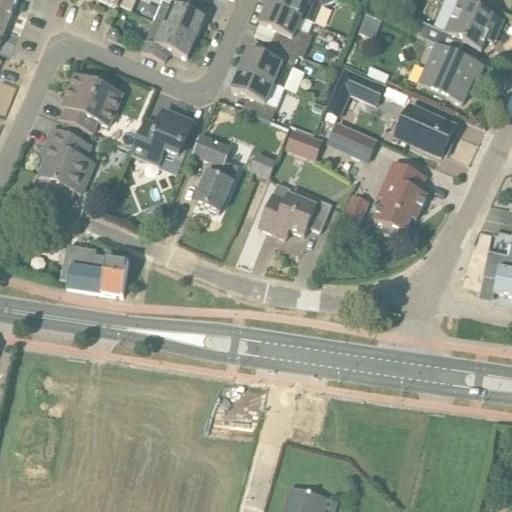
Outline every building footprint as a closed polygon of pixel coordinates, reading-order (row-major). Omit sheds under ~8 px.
[(0,0),(0,7),(14,13),(19,0),(0,0)] [(98,0),(97,3),(118,11),(122,0),(98,0)] [(164,0),(163,5),(154,26),(164,30),(196,43),(204,22),(186,15),(191,4),(181,0),(164,0)] [(338,0),(271,0),(267,9),(301,23),(302,23),(310,26),(319,6),(325,9),(336,4),(338,0)] [(504,25),(458,5),(444,36),(463,45),(462,47),(481,55),(486,44),(494,48),(504,25)] [(0,31),(6,33),(14,13),(0,7),(0,31)] [(312,40),(307,39),(297,34),(301,23),(267,9),(259,29),(280,38),(275,51),(298,61),(298,60),(303,62),(312,40)] [(361,37),(376,42),(383,25),(368,19),(361,37)] [(141,57),(164,67),(169,56),(187,63),(196,43),(164,30),(154,26),(141,57)] [(477,85),(483,70),(437,49),(419,90),(462,109),(473,83),(477,85)] [(298,61),(275,51),(270,63),(248,54),(240,75),(274,89),(279,78),(289,82),(298,61)] [(270,127),(276,113),(284,93),(274,89),(240,75),(231,95),(252,104),(247,117),(270,127)] [(369,108),(377,89),(345,75),(326,117),(338,122),(349,99),(369,108)] [(108,131),(122,100),(79,82),(74,93),(71,92),(63,111),(66,113),(61,125),(92,138),(97,126),(108,131)] [(450,143),(454,133),(409,113),(407,117),(408,117),(409,115),(420,120),(414,132),(402,126),(396,142),(441,162),(443,159),(447,160),(454,145),(450,143)] [(158,130),(145,125),(131,159),(145,165),(146,162),(160,167),(164,156),(178,162),(192,128),(164,116),(158,130)] [(88,150),(53,135),(46,152),(51,154),(46,166),(43,165),(37,179),(40,181),(35,193),(54,201),(57,203),(58,199),(71,205),(88,166),(82,164),(88,150)] [(315,165),(322,148),(292,136),(286,153),(315,165)] [(351,137),(343,155),(367,166),(376,148),(351,137)] [(238,173),(226,167),(231,154),(201,141),(193,159),(213,168),(209,179),(207,178),(195,207),(220,218),(232,189),(231,188),(238,173)] [(188,151),(181,168),(187,170),(194,154),(188,151)] [(251,175),(269,183),(275,168),(257,160),(251,175)] [(384,203),(374,224),(405,238),(414,216),(419,218),(427,200),(420,197),(426,182),(393,167),(378,201),(384,203)] [(290,194),(277,189),(259,233),(277,241),(280,236),(287,239),(289,235),(304,241),(308,232),(320,237),(332,210),(318,205),(316,211),(288,199),(290,194)] [(361,224),(367,208),(352,202),(345,217),(361,224)] [(23,224),(67,245),(71,230),(28,210),(28,211),(23,209),(19,221),(24,223),(23,224)] [(494,296),(511,299),(511,241),(508,261),(488,257),(483,282),(496,285),(494,296)] [(70,272),(67,288),(67,292),(123,301),(129,266),(95,260),(92,276),(70,272)] [(291,494),(285,511),(331,511),(334,504),(308,497),(308,498),(291,494)]
